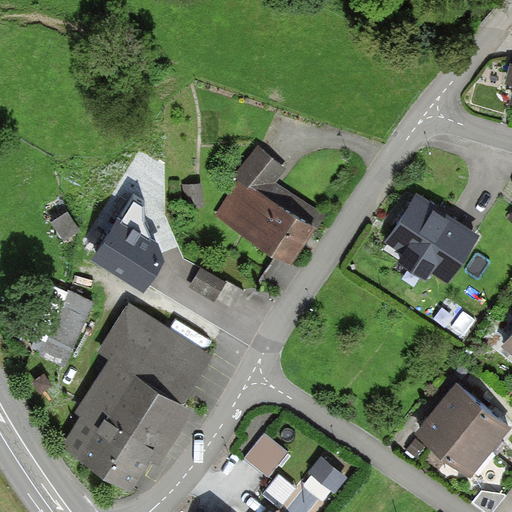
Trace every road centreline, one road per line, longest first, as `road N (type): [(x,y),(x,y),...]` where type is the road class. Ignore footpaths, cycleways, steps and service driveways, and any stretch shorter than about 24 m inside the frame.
road 1 (residential): [(251,371),(417,119)]
road 2 (residential): [(468,511),(251,371)]
road 3 (residential): [(150,511),(179,486),(251,371)]
road 4 (residential): [(417,119),(511,10)]
